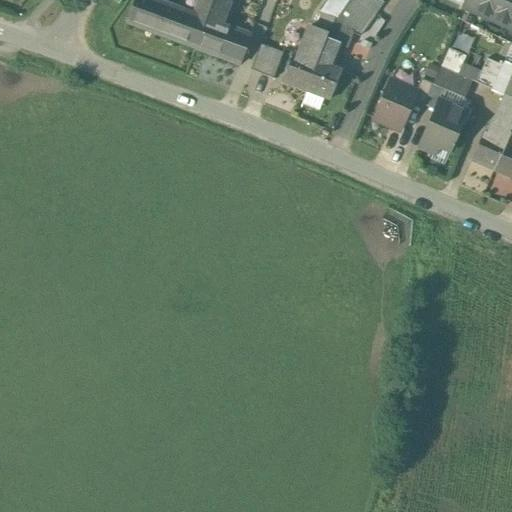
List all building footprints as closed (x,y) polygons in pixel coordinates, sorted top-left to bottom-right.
[(160,3),(152,0),(135,0),(126,24),(149,32),(160,3)] [(212,0),(198,0),(193,15),(205,20),(212,0)] [(225,0),(224,0),(212,0),(205,20),(217,24),(225,1),(225,0)] [(332,24),(328,34),(325,39),(326,39),(338,44),(337,46),(347,50),(353,34),(359,37),(375,14),(355,0),(349,0),(335,20),(332,24)] [(381,0),(355,0),(375,14),(383,3),(380,1),(381,0)] [(469,0),(466,8),(494,20),(503,0),(469,0)] [(511,0),(503,0),(494,20),(511,27),(511,0)] [(225,1),(217,24),(222,26),(222,25),(230,3),(228,2),(225,1)] [(193,15),(160,3),(149,32),(195,49),(205,20),(193,15)] [(322,14),(315,29),(328,34),(332,24),(335,20),(322,14)] [(217,24),(205,20),(195,49),(217,57),(228,28),(217,24)] [(250,36),(222,25),(222,26),(228,28),(217,57),(239,65),(250,36)] [(315,29),(308,27),(297,54),(317,62),(325,39),(328,34),(315,29)] [(338,44),(326,39),(325,39),(317,62),(329,67),(337,46),(338,44)] [(282,54),(260,45),(250,70),(273,79),(282,54)] [(297,54),(294,53),(283,83),(306,92),(317,62),(297,54)] [(486,59),(476,84),(492,90),(503,67),(499,65),(486,59)] [(329,67),(317,62),(306,92),(329,100),(340,71),(329,67)] [(503,67),(492,90),(491,92),(504,97),(511,79),(511,66),(504,63),(504,64),(500,63),(499,65),(503,67)] [(472,82),(440,68),(433,85),(432,85),(464,99),(472,82)] [(433,85),(421,79),(415,93),(415,94),(412,101),(423,106),(432,85),(433,85)] [(511,79),(504,97),(488,134),(483,132),(471,161),(493,171),(506,143),(511,128),(511,79)] [(390,82),(374,119),(400,130),(412,101),(415,94),(415,93),(390,82)] [(465,113),(439,102),(419,148),(433,154),(436,147),(448,153),(465,113)] [(511,145),(506,143),(493,171),(511,178),(511,145)]
